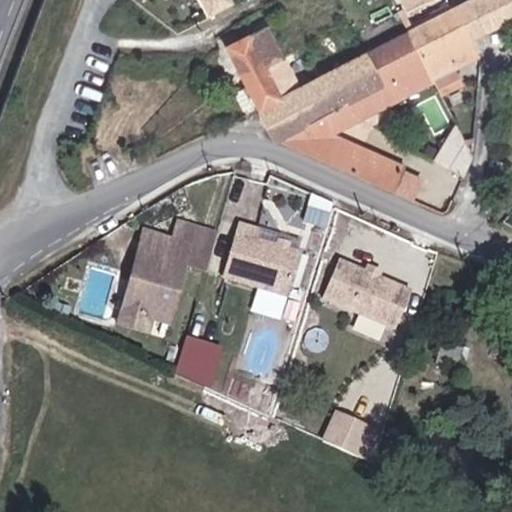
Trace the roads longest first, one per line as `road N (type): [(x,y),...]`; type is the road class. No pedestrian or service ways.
road 1 (unclassified): [(511,262),(257,146),(229,142),(43,224)]
road 2 (residential): [(99,0),(49,133),(38,188),(43,224)]
